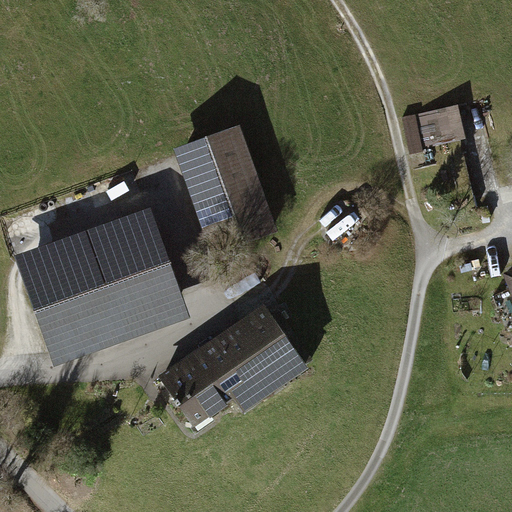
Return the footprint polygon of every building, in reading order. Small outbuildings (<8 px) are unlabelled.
[(459,106),(402,118),(410,156),(424,153),(423,149),(434,147),(462,141),(467,140),(459,106)] [(244,124),(178,147),(215,251),(281,228),(244,124)] [(462,141),(434,147),(449,215),(477,209),(462,141)] [(155,204),(18,253),(59,365),(196,316),(155,204)] [(272,317),(208,360),(233,395),(242,409),(305,365),(272,317)] [(192,423),(233,395),(208,360),(196,369),(193,364),(187,368),(184,364),(162,379),(192,423)] [(72,462),(65,454),(58,460),(65,468),(72,462)]
